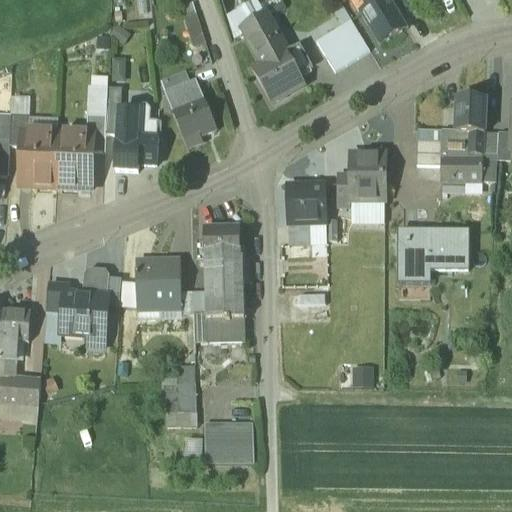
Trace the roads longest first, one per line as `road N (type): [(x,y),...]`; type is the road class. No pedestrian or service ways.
road 1 (residential): [(0,269),(226,178),(462,49),(511,36)]
road 2 (track): [(269,395),(262,183),(204,0)]
road 3 (track): [(511,406),(270,398)]
